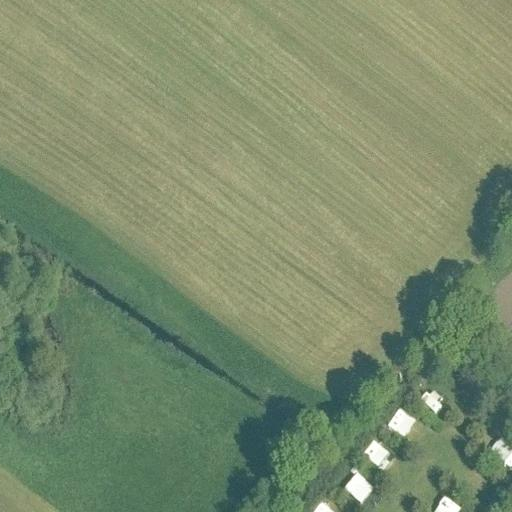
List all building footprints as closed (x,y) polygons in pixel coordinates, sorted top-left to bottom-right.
[(458,394),(453,412),(474,417),(479,400),(458,394)] [(378,429),(393,444),(409,429),(394,414),(378,429)] [(378,477),(390,459),(368,445),(356,463),(378,477)] [(333,470),(323,484),(357,508),(367,495),(333,470)] [(473,470),(454,484),(472,508),(490,495),(473,470)]
